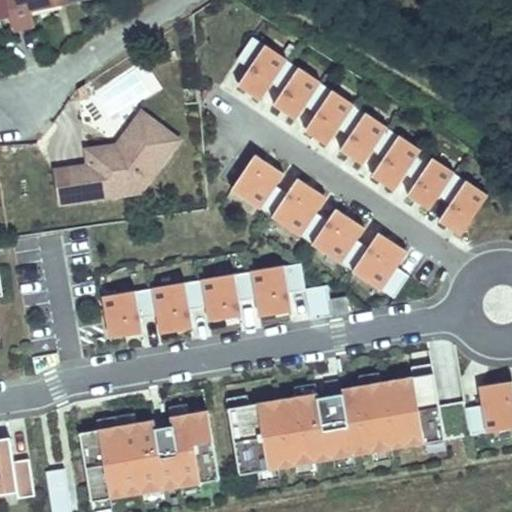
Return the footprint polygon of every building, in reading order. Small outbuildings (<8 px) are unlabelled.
[(0,0),(0,20),(13,17),(16,31),(36,26),(32,12),(82,0),(0,0)] [(251,72),(266,50),(255,42),(240,64),(251,72)] [(245,88),(263,101),(273,86),(288,64),(266,50),(251,72),(242,86),(245,88)] [(285,94),(299,72),(288,64),(273,86),(285,94)] [(278,111),(297,123),(306,108),(321,86),(299,72),(285,94),(275,108),(278,111)] [(306,108),(318,116),(333,94),(321,86),(306,108)] [(311,133),(330,145),(339,131),(354,108),(333,94),(318,116),(308,131),(311,133)] [(143,188),(181,136),(144,108),(127,131),(133,135),(121,151),(107,154),(108,159),(91,162),(56,167),(61,200),(143,188)] [(354,108),(339,131),(351,138),(366,116),(354,108)] [(346,156),(363,167),(373,153),(388,130),(366,116),(351,138),(342,153),(346,156)] [(399,138),(388,130),(373,153),(384,161),(399,138)] [(121,151),(133,135),(127,131),(119,142),(89,146),(91,162),(108,159),(107,154),(121,151)] [(384,161),(375,175),(379,178),(396,189),(406,175),(421,153),(399,138),(384,161)] [(432,160),(421,153),(406,175),(418,183),(432,160)] [(267,164),(256,156),(232,192),(261,210),(276,188),(284,175),(267,164)] [(418,183),(408,197),(413,200),(430,211),(439,197),(454,175),(432,160),(418,183)] [(454,175),(439,197),(451,205),(466,183),(454,175)] [(307,190),(296,183),(287,195),(272,218),(301,237),(316,214),(324,202),(307,190)] [(451,205),(441,219),(448,224),(463,234),(487,197),(466,183),(451,205)] [(287,195),(276,188),(261,210),(272,218),(287,195)] [(348,218),(336,209),(327,222),(312,245),(341,263),(356,241),(364,228),(348,218)] [(316,214),(301,237),(312,245),(327,222),(316,214)] [(388,245),(376,236),(368,249),(353,271),(381,290),(396,268),(404,255),(388,245)] [(368,249),(356,241),(341,263),(353,271),(368,249)] [(300,264),(284,267),(288,293),(304,291),(300,264)] [(284,267),(251,272),(255,299),(258,318),(291,312),(289,299),(288,293),(284,267)] [(408,275),(396,268),(381,290),(393,298),(408,275)] [(251,272),(234,275),(239,302),(255,299),(251,272)] [(234,275),(201,281),(206,307),(208,322),(235,317),(242,316),(239,302),(234,275)] [(201,281),(185,283),(190,310),(206,307),(201,281)] [(185,283),(152,289),(157,316),(160,334),(193,329),(191,314),(190,310),(185,283)] [(305,291),(310,319),(330,316),(325,288),(305,291)] [(152,289),(136,292),(141,318),(157,316),(152,289)] [(103,296),(110,339),(135,335),(143,333),(141,318),(136,292),(103,296)] [(294,396),(246,404),(245,396),(224,399),(226,408),(223,409),(235,475),(440,438),(428,372),(426,364),(409,367),(410,375),(377,381),(376,373),(356,376),(358,385),(336,388),(337,392),(325,394),(315,396),(313,384),(292,388),(294,396)] [(471,435),(511,427),(511,380),(488,385),(477,387),(480,405),(467,408),(471,435)] [(441,411),(446,439),(471,435),(467,408),(466,407),(441,411)] [(162,425),(150,427),(149,420),(75,433),(87,502),(215,480),(203,409),(169,415),(171,424),(162,425)] [(37,494),(31,457),(15,460),(12,436),(0,437),(0,493),(18,491),(19,497),(37,494)] [(72,511),(65,468),(47,472),(53,511),(72,511)]
